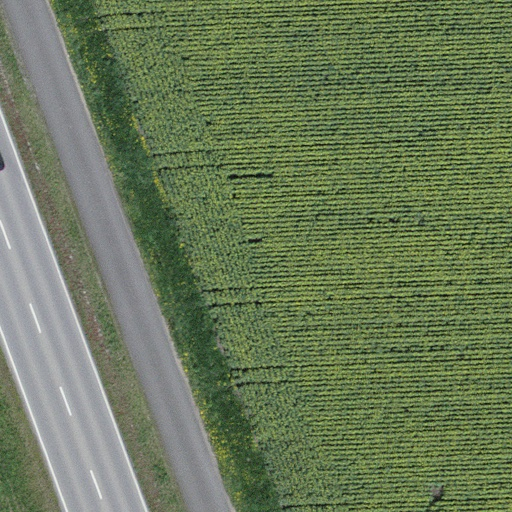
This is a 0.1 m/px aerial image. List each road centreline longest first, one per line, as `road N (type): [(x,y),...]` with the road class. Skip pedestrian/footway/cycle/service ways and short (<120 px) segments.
road 1 (track): [(212,511),(24,0)]
road 2 (primary): [(103,511),(0,227)]
